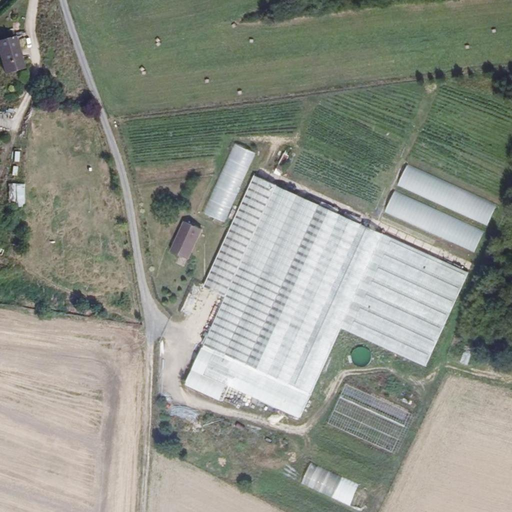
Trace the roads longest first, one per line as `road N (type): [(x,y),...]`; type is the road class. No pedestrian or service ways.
road 1 (track): [(62,0),(119,158),(147,298),(140,511)]
road 2 (track): [(0,176),(39,68),(36,0)]
